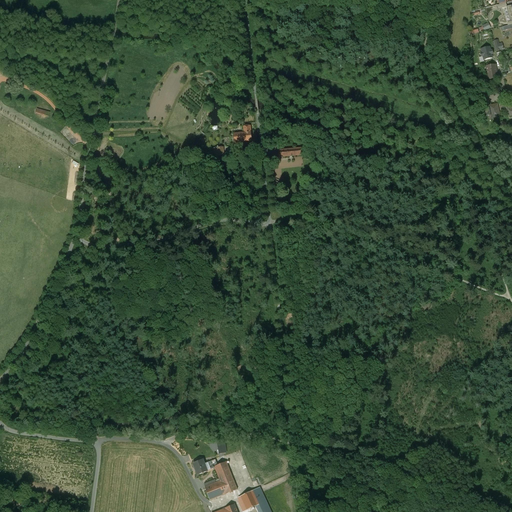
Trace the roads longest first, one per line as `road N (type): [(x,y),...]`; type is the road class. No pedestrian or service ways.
road 1 (unclassified): [(119,0),(73,242)]
road 2 (unclassified): [(73,242),(100,250),(159,246),(226,223),(270,226)]
road 3 (unclassified): [(0,422),(17,432),(97,441),(91,511)]
road 4 (unclassified): [(73,242),(29,340),(0,381)]
